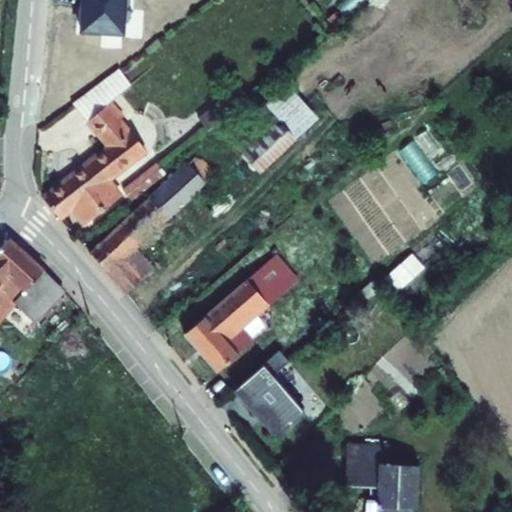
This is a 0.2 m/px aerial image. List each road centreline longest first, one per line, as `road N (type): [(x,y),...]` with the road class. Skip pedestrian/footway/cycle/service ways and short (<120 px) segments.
road 1 (tertiary): [(18,209),(276,511)]
road 2 (tertiary): [(18,209),(13,133),(25,0)]
